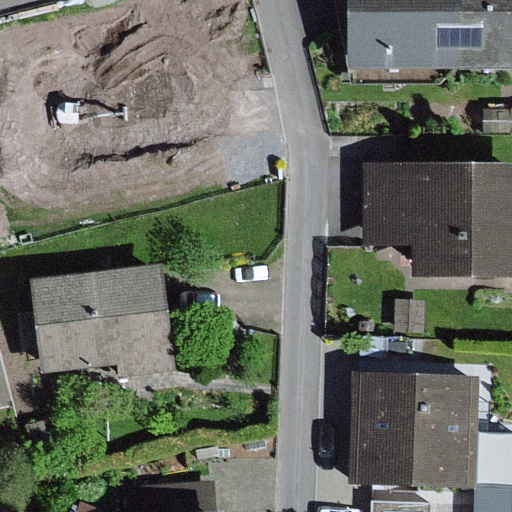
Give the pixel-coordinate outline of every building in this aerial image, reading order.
[(461,68),(460,0),(348,0),(349,70),(461,68)] [(511,68),(511,0),(460,0),(461,68),(511,68)] [(32,57),(1,60),(8,132),(41,129),(44,167),(154,157),(143,42),(32,53),(32,57)] [(511,163),(361,163),(360,248),(414,248),(413,278),(511,278),(511,163)] [(31,277),(42,374),(118,366),(119,380),(176,373),(164,262),(31,277)] [(426,302),(396,300),(395,332),(424,333),(426,302)] [(353,373),(350,485),(476,489),(480,377),(353,373)] [(21,511),(10,467),(0,469),(0,511),(21,511)] [(137,511),(188,511),(217,510),(215,481),(136,487),(137,511)] [(431,511),(432,504),(372,501),(371,511),(431,511)]
